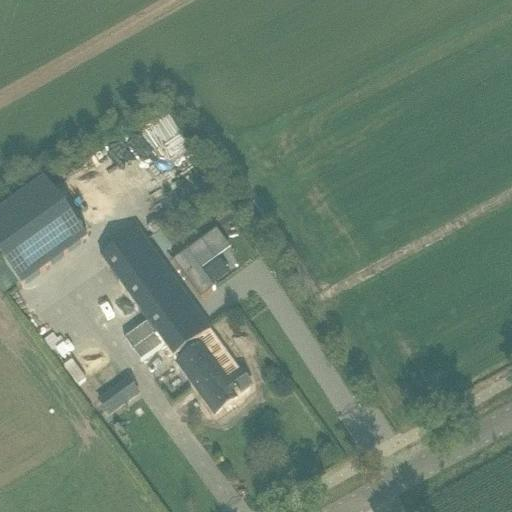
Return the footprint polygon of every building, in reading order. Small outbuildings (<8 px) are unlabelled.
[(0,213),(0,258),(22,289),(88,241),(44,181),(0,213)] [(217,231),(173,263),(201,301),(215,290),(202,272),(201,270),(228,250),(216,233),(217,232),(217,231)] [(138,232),(100,259),(176,365),(175,366),(215,416),(251,388),(211,333),(212,332),(211,331),(200,315),(138,232)] [(216,303),(200,315),(211,331),(227,320),(216,303)] [(141,364),(163,348),(147,325),(125,342),(141,364)] [(109,419),(140,396),(128,379),(97,402),(109,419)]
